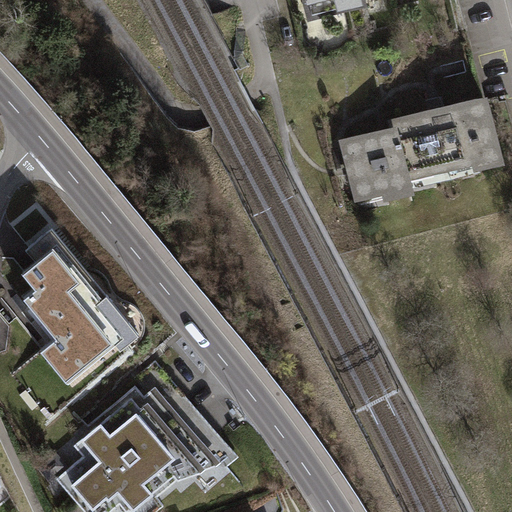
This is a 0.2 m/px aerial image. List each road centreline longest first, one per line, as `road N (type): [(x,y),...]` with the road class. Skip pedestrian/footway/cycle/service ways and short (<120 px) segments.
road 1 (secondary): [(42,140),(242,382),(335,511)]
road 2 (unclassified): [(253,4),(264,65),(257,85),(224,107),(192,115),(172,104),(91,0)]
